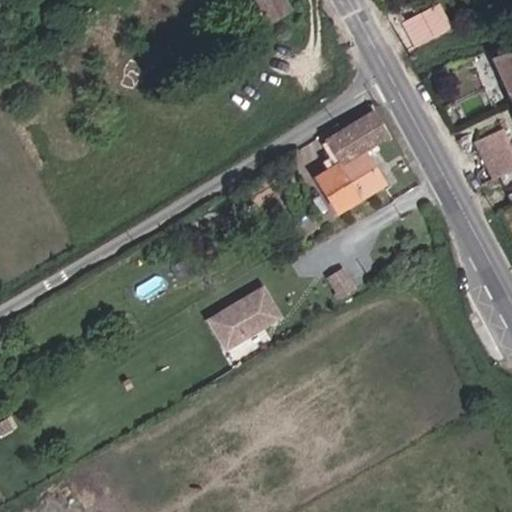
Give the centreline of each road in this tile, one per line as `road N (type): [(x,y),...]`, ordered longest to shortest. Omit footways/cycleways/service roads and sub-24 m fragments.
road 1 (unclassified): [(0,300),(387,75)]
road 2 (primary): [(387,75),(511,302)]
road 3 (track): [(511,38),(488,34),(387,75)]
